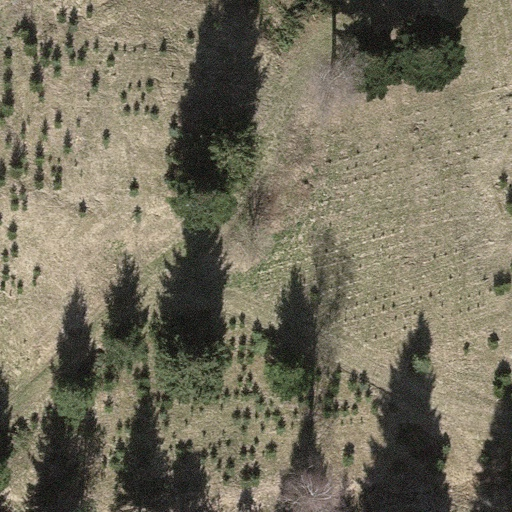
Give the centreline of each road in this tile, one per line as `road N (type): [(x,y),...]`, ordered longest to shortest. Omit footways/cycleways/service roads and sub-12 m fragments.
road 1 (track): [(0,417),(152,278),(246,213),(340,33),(384,0)]
road 2 (track): [(152,278),(452,411),(511,413)]
